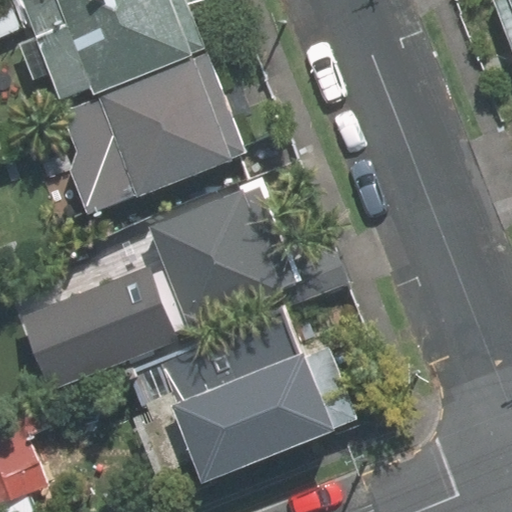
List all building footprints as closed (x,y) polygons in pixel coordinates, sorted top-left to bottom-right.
[(0,0),(0,44),(33,30),(19,0),(0,0)] [(211,48),(189,0),(31,0),(47,35),(31,42),(45,75),(56,70),(68,98),(101,84),(105,93),(199,53),(211,48)] [(511,0),(497,0),(511,39),(511,0)] [(217,55),(67,114),(84,153),(80,174),(98,220),(257,156),(217,55)] [(300,264),(268,185),(159,227),(167,246),(103,272),(117,305),(130,299),(138,318),(189,299),(200,328),(285,296),(289,306),(347,284),(334,251),(300,264)] [(208,454),(219,480),(371,420),(340,343),(316,353),(298,305),(166,357),(179,390),(144,404),(170,470),(208,454)] [(67,406),(0,431),(0,505),(2,510),(61,487),(42,438),(74,427),(67,406)]
